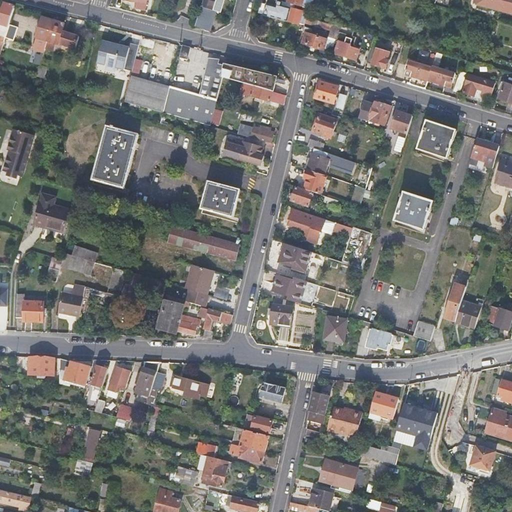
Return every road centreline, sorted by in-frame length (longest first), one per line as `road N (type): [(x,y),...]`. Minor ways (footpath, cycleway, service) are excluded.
road 1 (residential): [(235,353),(302,62)]
road 2 (residential): [(235,353),(0,343)]
road 3 (residential): [(302,62),(511,125)]
road 4 (residential): [(511,349),(406,371),(309,364)]
road 5 (residential): [(278,511),(309,364)]
road 6 (residential): [(93,12),(232,47)]
